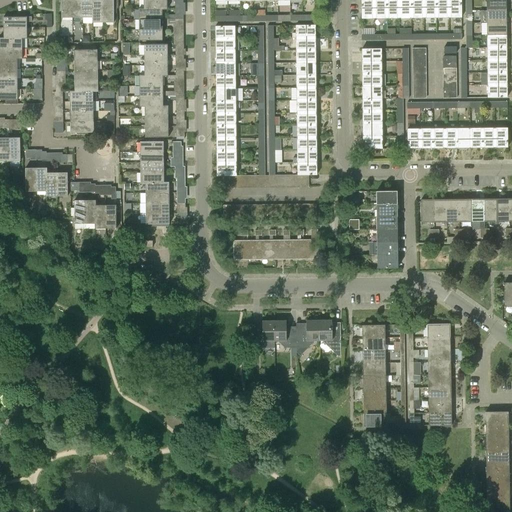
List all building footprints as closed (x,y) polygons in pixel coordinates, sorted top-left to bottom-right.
[(72,18),(72,0),(61,0),(62,18),(72,18)] [(82,18),(82,0),(72,0),(72,18),(82,18)] [(82,0),(82,18),(92,18),(93,17),(92,0),(82,0)] [(103,23),(102,0),(92,0),(93,17),(92,18),(92,23),(103,23)] [(118,9),(117,0),(102,0),(103,23),(114,23),(114,14),(117,14),(116,9),(118,9)] [(143,0),(143,8),(143,9),(161,9),(167,9),(166,0),(143,0)] [(360,0),(361,19),(373,19),(373,0),(360,0)] [(386,19),(385,0),(373,0),(373,19),(386,19)] [(398,19),(398,0),(385,0),(386,19),(398,19)] [(411,18),(410,0),(398,0),(398,19),(411,18)] [(423,18),(423,0),(410,0),(411,18),(423,18)] [(436,18),(435,0),(423,0),(423,18),(436,18)] [(448,18),(447,0),(435,0),(436,18),(448,18)] [(461,0),(447,0),(448,18),(462,18),(461,0)] [(486,0),(486,10),(506,10),(505,0),(486,0)] [(138,19),(161,19),(161,9),(143,9),(143,8),(138,8),(138,19)] [(486,23),(506,23),(506,10),(486,10),(486,23)] [(4,17),(4,28),(27,28),(27,17),(4,17)] [(138,30),(161,29),(161,19),(138,19),(138,30)] [(487,35),(506,35),(506,23),(486,23),(487,35)] [(295,25),(296,38),(315,38),(315,25),(295,25)] [(215,26),(215,39),(235,39),(234,26),(215,26)] [(27,28),(4,28),(4,37),(4,38),(22,38),(22,39),(27,39),(27,28)] [(161,40),(161,29),(138,30),(138,40),(161,40)] [(487,48),(506,48),(506,35),(487,35),(487,48)] [(0,48),(22,48),(22,39),(22,38),(4,38),(4,37),(0,37),(0,48)] [(296,50),(315,50),(315,38),(296,38),(296,50)] [(235,39),(215,39),(215,52),(235,51),(235,39)] [(143,44),(144,55),(167,54),(167,44),(143,44)] [(22,48),(0,48),(0,59),(17,59),(17,60),(22,60),(22,48)] [(487,60),(507,60),(506,48),(487,48),(487,60)] [(361,49),(361,61),(381,61),(381,49),(361,49)] [(74,50),(74,62),(97,61),(97,50),(74,50)] [(296,63),(315,63),(315,50),(296,50),(296,63)] [(235,51),(215,52),(215,64),(235,64),(235,51)] [(167,54),(144,55),(144,65),(167,65),(167,54)] [(0,69),(17,69),(17,60),(17,59),(0,59),(0,69)] [(487,73),(507,72),(507,60),(487,60),(487,73)] [(97,61),(74,62),(74,71),(98,71),(97,61)] [(361,74),(381,73),(381,61),(361,61),(361,74)] [(296,75),(316,75),(315,63),(296,63),(296,75)] [(235,64),(215,64),(215,77),(235,76),(235,64)] [(167,65),(144,65),(144,75),(162,75),(167,75),(167,65)] [(17,69),(0,69),(0,79),(17,79),(17,69)] [(98,71),(74,71),(74,82),(98,81),(98,71)] [(487,85),(507,85),(507,72),(487,73),(487,85)] [(362,86),(381,86),(381,73),(361,74),(362,86)] [(162,85),(162,75),(144,75),(139,75),(139,85),(162,85)] [(273,75),(267,75),(267,88),(273,88),(273,83),(281,83),(281,76),(273,76),(273,75)] [(296,88),(316,88),(316,75),(296,75),(296,88)] [(235,76),(215,77),(216,89),(235,89),(235,76)] [(42,89),(42,78),(41,78),(36,78),(36,82),(34,82),(34,89),(42,89)] [(17,79),(0,79),(0,89),(17,89),(17,79)] [(98,81),(74,82),(74,91),(74,92),(93,92),(98,92),(98,81)] [(183,91),(175,91),(162,92),(162,85),(139,85),(139,96),(183,95),(183,91)] [(507,98),(507,85),(487,85),(487,98),(507,98)] [(362,99),(381,98),(381,86),(362,86),(362,99)] [(296,100),(316,100),(316,88),(296,88),(296,100)] [(18,100),(17,89),(0,89),(0,100),(6,100),(18,100)] [(235,89),(216,89),(216,101),(235,101),(235,89)] [(93,102),(93,92),(74,92),(74,91),(70,92),(70,103),(93,102)] [(162,106),(162,105),(162,96),(175,96),(175,100),(183,100),(183,95),(139,96),(139,102),(134,102),(134,107),(144,106),(162,106)] [(362,111),(382,111),(381,98),(362,99),(362,111)] [(296,113),(316,113),(316,100),(296,100),(296,113)] [(235,101),(216,101),(216,114),(235,114),(235,101)] [(70,113),(93,112),(93,102),(70,103),(70,113)] [(144,106),(144,116),(168,116),(168,105),(162,105),(162,106),(144,106)] [(362,123),(382,123),(382,111),(362,111),(362,123)] [(70,123),(94,123),(93,112),(70,113),(70,123)] [(296,125),(316,125),(316,113),(296,113),(296,125)] [(235,114),(216,114),(216,126),(235,126),(235,114)] [(144,126),(168,126),(168,116),(144,116),(144,126)] [(94,133),(94,123),(70,123),(70,133),(94,133)] [(362,136),(382,136),(382,123),(362,123),(362,136)] [(420,129),(420,148),(433,148),(432,128),(432,124),(420,124),(420,129)] [(297,137),(316,137),(316,125),(296,125),(297,137)] [(168,137),(168,126),(144,126),(144,137),(168,137)] [(235,126),(216,126),(216,139),(236,138),(235,126)] [(445,148),(445,128),(432,128),(433,148),(445,148)] [(457,148),(457,128),(445,128),(445,148),(457,148)] [(470,148),(470,128),(457,128),(457,148),(470,148)] [(482,148),(482,128),(470,128),(470,148),(482,148)] [(495,148),(494,128),(482,128),(482,148),(495,148)] [(507,128),(494,128),(495,148),(507,147),(507,128)] [(407,148),(420,148),(420,129),(407,129),(407,148)] [(382,149),(382,136),(362,136),(362,149),(382,149)] [(0,137),(0,161),(10,161),(10,138),(0,137)] [(20,137),(10,138),(10,161),(20,161),(20,137)] [(297,150),(316,150),(316,137),(297,137),(297,150)] [(236,138),(216,139),(216,151),(236,151),(236,138)] [(139,141),(139,152),(163,152),(163,141),(139,141)] [(297,162),(316,162),(316,150),(297,150),(297,158),(292,158),(293,162),(297,162)] [(236,151),(216,151),(216,163),(236,163),(236,151)] [(163,152),(139,152),(140,163),(163,162),(163,152)] [(163,162),(140,163),(140,173),(163,172),(163,162)] [(297,167),(297,175),(302,175),(308,175),(317,175),(316,162),(297,162),(297,167)] [(234,176),(236,176),(236,163),(216,163),(216,176),(223,176),(228,176),(234,176)] [(26,192),(37,191),(36,168),(26,168),(26,192)] [(37,191),(46,191),(47,191),(47,173),(47,168),(36,168),(37,191)] [(145,183),(163,182),(163,172),(140,173),(140,183),(145,183)] [(57,196),(57,173),(47,173),(47,191),(46,191),(46,197),(57,196)] [(67,173),(57,173),(57,196),(68,196),(67,173)] [(163,182),(145,183),(145,193),(169,193),(168,182),(163,182)] [(71,183),(71,191),(79,191),(79,183),(75,183),(71,183)] [(116,187),(111,187),(111,200),(121,199),(121,191),(116,191),(116,187)] [(376,191),(376,204),(397,204),(397,191),(376,191)] [(145,203),(169,203),(169,193),(145,193),(145,203)] [(433,200),(433,222),(446,222),(446,199),(433,200)] [(446,199),(446,222),(459,222),(459,199),(446,199)] [(459,199),(459,222),(471,222),(471,199),(459,199)] [(484,199),(471,199),(471,222),(479,222),(479,229),(480,229),(484,229),(484,222),(484,199)] [(484,199),(484,222),(494,222),(494,225),(497,225),(497,222),(497,199),(484,199)] [(497,199),(497,222),(509,221),(509,199),(497,199)] [(86,224),(95,224),(96,224),(95,206),(96,206),(96,200),(85,201),(86,224)] [(421,222),(433,222),(433,200),(421,200),(421,222)] [(75,224),(86,224),(85,201),(75,201),(75,224)] [(141,214),(145,214),(169,214),(169,203),(145,203),(141,204),(141,214)] [(376,217),(397,216),(397,204),(376,204),(376,217)] [(106,229),(105,206),(96,206),(95,206),(96,224),(95,224),(95,229),(106,229)] [(116,206),(105,206),(106,229),(117,229),(116,206)] [(169,223),(169,214),(145,214),(146,224),(169,223)] [(397,216),(376,217),(376,229),(397,229),(397,216)] [(397,229),(376,229),(376,242),(397,242),(397,229)] [(261,241),(262,260),(262,257),(269,257),(269,259),(275,259),(275,260),(276,260),(275,240),(275,242),(269,242),(269,240),(269,241),(262,241),(261,241)] [(275,240),(276,260),(276,257),(283,257),(283,259),(289,259),(290,259),(289,240),(289,242),(283,242),(283,240),(283,241),(276,241),(276,240),(275,240)] [(289,240),(290,259),(290,257),(297,257),(297,259),(303,258),(303,259),(304,259),(303,240),(303,242),(297,242),(297,240),(290,240),(289,240)] [(303,240),(304,259),(304,257),(311,257),(311,259),(311,258),(317,258),(317,259),(318,259),(318,242),(318,240),(317,240),(317,241),(311,241),(311,240),(304,240),(303,240)] [(233,242),(233,260),(234,260),(234,258),(241,258),(241,260),(241,259),(247,259),(247,260),(248,260),(247,241),(247,242),(241,242),(241,241),(234,241),(233,241),(233,242)] [(247,241),(248,260),(248,258),(255,257),(255,259),(261,259),(261,260),(262,260),(261,241),(261,242),(255,242),(255,241),(248,241),(247,241)] [(376,242),(372,242),(373,255),(376,255),(397,255),(397,242),(376,242)] [(397,268),(397,255),(376,255),(377,268),(397,268)] [(141,270),(141,274),(152,274),(152,265),(141,265),(141,270)] [(504,307),(511,306),(511,282),(503,283),(504,307)] [(285,321),(273,322),(274,342),(277,342),(284,348),(296,348),(296,335),(286,335),(285,321)] [(295,329),(296,335),(296,348),(308,348),(315,341),(318,341),(317,321),(305,321),(305,329),(295,329)] [(331,321),(317,321),(318,341),(321,341),(328,348),(340,347),(340,334),(331,334),(331,321)] [(271,342),(274,342),(273,322),(261,322),(261,335),(252,335),(252,349),(264,348),(271,342)] [(427,324),(427,336),(450,336),(449,324),(427,324)] [(361,325),(362,338),(385,337),(384,325),(361,325)] [(427,349),(450,349),(450,336),(427,336),(427,349)] [(385,337),(362,338),(362,351),(385,350),(385,337)] [(428,362),(450,361),(450,349),(427,349),(428,362)] [(385,350),(362,351),(362,363),(385,363),(385,350)] [(428,374),(450,374),(450,361),(428,362),(428,374)] [(385,363),(362,363),(363,376),(385,375),(385,363)] [(428,387),(451,387),(450,374),(428,374),(428,387)] [(385,375),(363,376),(363,388),(386,388),(385,375)] [(428,400),(451,399),(451,387),(428,387),(428,400)] [(386,388),(363,388),(363,401),(386,401),(386,388)] [(429,412),(451,412),(451,399),(428,400),(429,412)] [(386,401),(363,401),(363,414),(386,414),(386,401)] [(451,425),(451,412),(429,412),(429,425),(451,425)] [(485,412),(486,424),(508,424),(508,412),(485,412)] [(386,426),(386,414),(363,414),(364,427),(386,426)] [(406,427),(405,414),(401,414),(401,418),(396,419),(396,427),(406,427)] [(508,424),(486,424),(486,437),(508,437),(508,424)] [(508,437),(486,437),(486,450),(508,450),(508,437)] [(508,450),(486,450),(486,463),(509,462),(508,450)] [(509,462),(486,463),(486,475),(509,475),(509,462)] [(509,475),(486,475),(486,488),(509,488),(509,475)] [(509,488),(486,488),(487,501),(509,500),(509,488)] [(509,511),(509,500),(487,501),(486,511),(509,511)]
